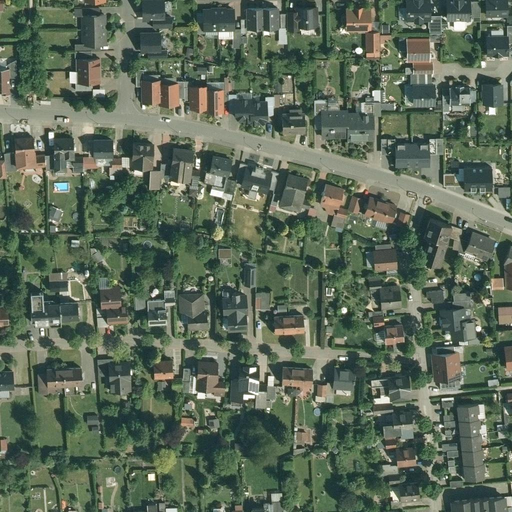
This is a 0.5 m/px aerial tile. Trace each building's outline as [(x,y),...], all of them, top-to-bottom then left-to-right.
[(414,0),(407,0),(407,20),(415,19),(415,21),(421,21),(421,19),(428,19),(429,19),(429,16),(428,0),(414,0)] [(469,0),(447,0),(447,19),(469,19),(469,16),(469,2),(469,0)] [(506,0),(485,0),(486,15),(507,15),(506,0)] [(163,1),(143,2),(143,20),(153,20),(164,19),(164,18),(163,1)] [(480,16),(480,2),(469,2),(469,16),(480,16)] [(277,8),(262,9),(263,29),(278,28),(277,8)] [(316,8),(296,8),(296,12),(297,26),(316,26),(316,8)] [(362,8),(354,8),(354,10),(346,10),(346,16),(343,16),(341,18),(342,23),(344,25),(347,25),(347,30),(370,30),(369,10),(362,10),(362,8)] [(213,9),(213,10),(203,10),(204,23),(204,30),(219,30),(218,9),(213,9)] [(233,10),(224,10),(224,9),(218,9),(219,30),(234,30),(233,10)] [(262,9),(247,9),(248,29),(263,29),(262,9)] [(296,12),(286,12),(286,14),(287,28),(287,30),(297,30),(297,26),(296,12)] [(99,15),(82,15),(82,16),(82,30),(105,30),(105,24),(104,24),(104,15),(99,15)] [(441,16),(429,16),(429,19),(428,19),(428,27),(441,27),(441,16)] [(171,17),(164,18),(164,19),(153,20),(153,28),(171,28),(171,17)] [(105,30),(82,30),(82,44),(83,45),(89,45),(104,45),(104,35),(105,35),(105,30)] [(379,32),(366,33),(367,51),(375,50),(375,57),(379,57),(379,32)] [(159,34),(141,35),(141,52),(148,52),(160,51),(159,34)] [(507,36),(487,37),(487,55),(494,55),(494,56),(501,55),(508,54),(508,43),(507,36)] [(428,40),(407,40),(407,60),(428,60),(428,40)] [(91,59),(91,51),(89,51),(82,51),(75,52),(75,59),(77,59),(91,59)] [(91,59),(77,59),(77,71),(100,71),(99,59),(91,59)] [(16,60),(8,64),(6,66),(6,68),(9,68),(9,78),(16,77),(16,60)] [(432,63),(414,64),(414,74),(431,74),(432,74),(432,63)] [(6,68),(0,68),(0,93),(3,94),(10,94),(10,93),(9,78),(9,68),(6,68)] [(100,71),(77,71),(77,83),(92,83),(100,83),(100,71)] [(414,74),(411,74),(412,86),(413,86),(431,86),(431,74),(414,74)] [(176,84),(160,84),(160,80),(143,81),(143,86),(143,101),(160,101),(160,104),(177,104),(177,98),(177,84),(176,84)] [(463,85),(455,85),(455,87),(450,87),(449,87),(449,89),(449,105),(450,105),(469,104),(469,105),(470,105),(470,87),(469,87),(463,87),(463,85)] [(501,85),(483,85),(483,90),(482,92),(482,97),(483,98),(483,104),(501,104),(501,85)] [(431,86),(413,86),(413,105),(434,105),(434,86),(431,86)] [(206,87),(190,87),(191,102),(191,108),(206,108),(206,90),(206,87)] [(206,90),(206,108),(206,112),(222,111),(222,105),(222,90),(206,90)] [(235,99),(235,113),(235,116),(240,121),(250,120),(251,120),(251,102),(251,99),(235,99)] [(329,112),(329,100),(314,100),(314,114),(321,114),(321,112),(329,112)] [(251,102),(251,120),(250,120),(250,123),(262,123),(267,118),(267,115),(266,102),(251,102)] [(380,102),(364,102),(365,114),(373,114),(373,116),(380,116),(380,102)] [(289,110),(289,113),(281,113),(282,132),(304,131),(303,113),(301,113),(301,110),(289,110)] [(347,114),(347,112),(329,112),(321,112),(321,114),(321,137),(347,137),(347,114)] [(365,114),(347,114),(347,137),(347,142),(361,142),(361,139),(373,139),(373,116),(373,114),(365,114)] [(33,137),(14,139),(16,153),(17,167),(25,166),(25,163),(34,163),(34,165),(35,165),(34,156),(35,156),(33,137)] [(73,138),(54,139),(54,155),(55,167),(65,167),(65,158),(72,158),(73,158),(73,157),(73,138)] [(443,154),(443,139),(429,139),(429,144),(429,154),(443,154)] [(111,140),(94,140),(94,156),(111,156),(111,140)] [(395,140),(382,140),(382,154),(395,154),(395,144),(395,140)] [(153,144),(133,143),(133,160),(131,162),(131,165),(134,169),(141,169),(143,167),(151,168),(153,144)] [(412,144),(395,144),(395,154),(395,167),(412,167),(412,144)] [(429,144),(412,144),(412,167),(429,167),(429,154),(429,144)] [(192,151),(174,149),(172,164),(171,176),(180,177),(181,170),(185,170),(186,167),(190,167),(192,151)] [(16,153),(4,154),(4,161),(6,172),(17,171),(17,167),(16,153)] [(35,156),(34,156),(35,165),(35,166),(45,165),(44,155),(35,156)] [(54,155),(44,155),(45,165),(46,170),(55,170),(55,167),(54,155)] [(213,156),(210,170),(208,169),(208,171),(206,170),(203,183),(224,188),(227,179),(227,176),(231,160),(213,156)] [(83,159),(83,157),(73,157),(73,158),(72,158),(73,172),(83,172),(83,168),(83,159)] [(83,168),(95,168),(95,159),(83,159),(83,168)] [(121,159),(112,159),(112,167),(109,167),(109,175),(121,175),(121,159)] [(238,175),(243,176),(245,167),(247,168),(247,165),(241,163),(238,175)] [(172,164),(161,164),(160,171),(160,177),(171,178),(171,176),(172,164)] [(247,168),(245,167),(243,176),(240,189),(267,196),(269,190),(273,174),(263,172),(264,168),(256,166),(255,170),(247,168)] [(492,167),(477,168),(477,191),(492,190),(492,167)] [(477,168),(463,168),(464,191),(477,191),(477,168)] [(160,171),(150,170),(149,188),(159,189),(160,177),(160,171)] [(199,171),(189,170),(188,177),(192,178),(198,179),(199,171)] [(273,174),(269,190),(274,191),(279,174),(273,172),(273,174)] [(455,174),(444,175),(444,187),(455,187),(455,174)] [(311,201),(301,198),(306,180),(288,175),(281,201),(309,209),(311,201)] [(236,181),(227,179),(224,188),(223,192),(233,195),(236,181)] [(344,190),(326,185),(322,200),(340,205),(344,190)] [(510,187),(498,187),(498,198),(510,197),(510,187)] [(279,195),(273,193),(270,205),(276,206),(279,195)] [(353,197),(349,210),(357,213),(361,200),(353,197)] [(383,202),(369,198),(364,215),(377,219),(383,202)] [(396,206),(383,202),(377,219),(390,223),(396,206)] [(61,211),(53,207),(50,215),(58,219),(61,211)] [(307,217),(315,219),(317,211),(309,209),(307,217)] [(348,212),(338,209),(336,215),(346,218),(348,212)] [(408,216),(401,213),(397,225),(405,227),(408,216)] [(451,226),(430,219),(424,236),(429,238),(425,250),(427,251),(424,261),(433,264),(439,265),(442,255),(446,242),(445,242),(447,237),(451,226)] [(462,229),(451,226),(447,237),(460,241),(460,239),(462,229)] [(493,241),(472,233),(468,242),(466,249),(474,252),(474,254),(487,259),(493,241)] [(460,239),(460,241),(458,253),(464,255),(466,249),(468,242),(460,239)] [(231,250),(219,250),(219,258),(230,259),(231,250)] [(375,251),(373,252),(375,271),(396,268),(394,250),(375,251)] [(256,268),(244,268),(244,286),(256,286),(256,268)] [(379,277),(368,278),(370,291),(381,290),(381,288),(379,277)] [(493,278),(493,289),(504,289),(504,277),(493,278)] [(66,282),(57,283),(58,292),(67,291),(66,282)] [(57,283),(49,283),(49,292),(58,292),(57,283)] [(398,287),(381,288),(381,290),(370,291),(371,301),(381,300),(381,309),(400,307),(398,287)] [(119,289),(109,290),(107,288),(102,288),(100,291),(101,308),(106,308),(107,324),(127,322),(126,305),(120,306),(119,289)] [(442,290),(426,292),(426,298),(431,298),(431,304),(443,302),(442,290)] [(42,293),(30,294),(32,324),(35,324),(35,326),(49,325),(49,323),(61,322),(61,321),(60,304),(43,305),(42,293)] [(239,294),(231,294),(232,297),(223,298),(223,301),(221,301),(222,309),(223,309),(224,316),(227,315),(227,323),(224,324),(224,330),(228,329),(228,331),(247,330),(246,314),(247,314),(246,296),(239,296),(239,294)] [(269,294),(256,294),(255,310),(268,310),(269,294)] [(202,295),(180,296),(182,323),(188,323),(188,329),(207,328),(206,320),(208,319),(206,318),(206,311),(200,312),(199,305),(202,305),(202,295)] [(147,296),(135,297),(136,310),(147,310),(147,296)] [(174,298),(164,298),(165,306),(175,305),(174,298)] [(162,300),(147,301),(148,310),(147,310),(148,326),(166,325),(166,309),(157,309),(157,307),(162,307),(162,300)] [(465,300),(452,302),(453,309),(463,308),(463,309),(466,309),(465,300)] [(77,303),(60,304),(61,321),(78,320),(77,303)] [(279,314),(287,313),(287,305),(278,306),(279,314)] [(511,307),(498,308),(499,324),(511,323),(511,307)] [(7,308),(0,308),(0,325),(8,325),(7,308)] [(453,309),(441,310),(442,315),(439,318),(440,325),(443,328),(451,328),(452,339),(475,337),(473,320),(464,321),(463,309),(463,308),(453,309)] [(303,317),(290,318),(289,333),(304,332),(303,317)] [(383,317),(373,319),(374,326),(384,325),(383,317)] [(290,318),(275,318),(275,334),(289,333),(290,318)] [(400,327),(384,328),(385,344),(402,342),(400,327)] [(436,354),(432,354),(434,367),(458,365),(456,352),(454,352),(436,354)] [(111,361),(97,362),(99,377),(109,376),(108,366),(112,365),(111,361)] [(171,361),(153,363),(154,379),(172,378),(171,361)] [(217,364),(198,363),(197,390),(214,391),(215,391),(215,383),(215,381),(216,381),(217,364)] [(112,365),(108,366),(109,376),(110,393),(129,392),(128,381),(130,381),(128,364),(112,365)] [(458,365),(434,367),(435,381),(439,380),(459,378),(458,365)] [(258,367),(240,366),(238,392),(255,394),(257,394),(257,386),(258,367)] [(298,368),(283,368),(282,384),(296,385),(298,368)] [(311,369),(298,368),(296,385),(310,386),(311,369)] [(80,369),(64,370),(65,387),(81,386),(80,369)] [(189,370),(182,369),(181,380),(181,382),(189,383),(189,370)] [(64,370),(48,371),(49,388),(65,387),(64,370)] [(353,371),(335,370),(334,384),(334,388),(353,389),(353,382),(354,382),(354,380),(353,380),(353,371)] [(14,374),(0,374),(0,389),(14,389),(14,374)] [(407,377),(370,380),(371,388),(380,387),(380,395),(390,394),(390,399),(391,399),(409,397),(407,377)] [(459,378),(439,380),(440,389),(460,387),(459,378)] [(181,380),(171,381),(172,393),(181,392),(181,387),(181,382),(181,380)] [(225,384),(215,383),(215,391),(214,391),(214,397),(224,398),(225,384)] [(316,385),(316,397),(326,398),(326,386),(316,385)] [(267,386),(257,386),(257,394),(255,394),(254,408),(265,409),(266,400),(267,386)] [(276,387),(267,386),(266,400),(275,400),(276,387)] [(390,394),(380,395),(381,399),(373,400),(373,406),(392,405),(391,399),(390,399),(390,394)] [(477,404),(457,406),(459,421),(477,419),(476,413),(478,413),(477,404)] [(373,406),(373,407),(373,414),(393,412),(392,405),(373,406)] [(411,412),(392,414),(393,426),(383,427),(384,436),(401,435),(401,439),(413,438),(411,412)] [(97,416),(88,417),(88,426),(98,425),(97,416)] [(217,419),(209,421),(211,430),(219,428),(217,419)] [(477,419),(459,421),(461,436),(479,434),(478,434),(478,428),(480,427),(479,419),(477,419)] [(298,444),(312,443),(311,431),(297,433),(298,444)] [(479,434),(461,436),(462,451),(480,449),(479,443),(481,442),(480,434),(478,434),(479,434)] [(395,440),(385,441),(386,449),(396,448),(395,440)] [(385,441),(376,442),(377,450),(386,449),(385,441)] [(480,449),(462,451),(464,466),(482,464),(481,458),(483,457),(482,449),(480,449)] [(413,450),(395,451),(396,467),(414,466),(413,450)] [(482,464),(464,466),(465,481),(483,479),(482,472),(484,472),(483,463),(482,464)] [(398,469),(384,470),(384,477),(388,477),(399,476),(398,469)] [(399,476),(388,477),(389,484),(399,483),(399,476)] [(417,484),(399,486),(399,488),(390,488),(391,497),(393,497),(393,502),(401,502),(419,500),(417,484)] [(473,500),(469,501),(468,502),(452,503),(452,511),(505,511),(504,498),(488,500),(487,499),(483,499),(483,500),(474,501),(473,500)] [(401,502),(393,502),(391,502),(391,511),(392,511),(402,511),(401,502)] [(282,511),(282,503),(271,503),(271,511),(282,511)]
